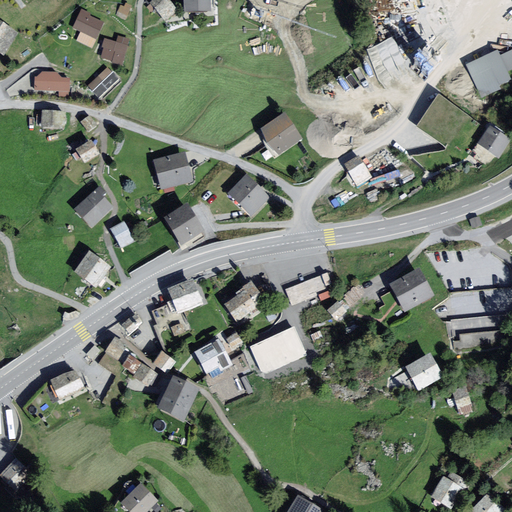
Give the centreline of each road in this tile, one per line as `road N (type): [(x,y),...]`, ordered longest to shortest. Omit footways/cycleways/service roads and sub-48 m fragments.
road 1 (tertiary): [(0,385),(163,277),(226,253),(305,240)]
road 2 (residential): [(306,200),(255,169),(103,116),(57,105),(0,105)]
road 3 (track): [(336,511),(299,486),(269,483),(210,397),(160,376),(115,336),(86,326)]
road 4 (residential): [(306,200),(328,172),(388,136),(418,108),(438,73),(511,11)]
road 5 (tertiary): [(305,240),(433,213),(511,180)]
